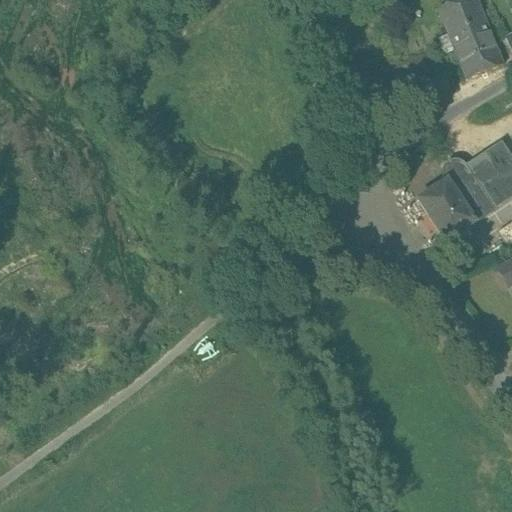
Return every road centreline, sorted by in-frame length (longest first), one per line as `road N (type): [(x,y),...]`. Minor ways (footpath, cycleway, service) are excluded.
road 1 (unclassified): [(0,484),(230,303)]
road 2 (residential): [(511,407),(369,181)]
road 3 (unclassified): [(369,181),(299,0)]
road 4 (unclassified): [(369,181),(434,125),(511,82)]
